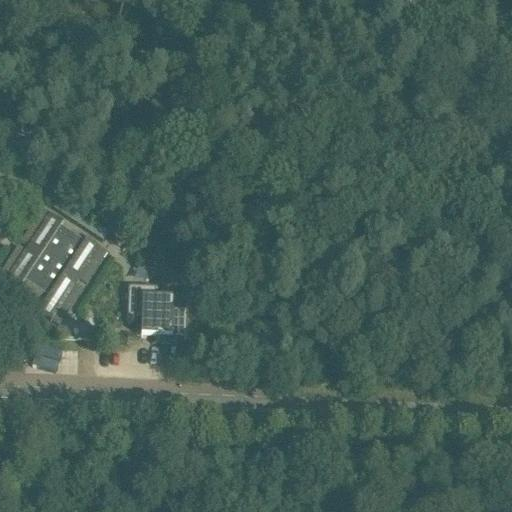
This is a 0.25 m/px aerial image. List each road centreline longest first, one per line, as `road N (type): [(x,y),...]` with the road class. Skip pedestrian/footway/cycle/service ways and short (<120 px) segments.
road 1 (primary): [(511,420),(0,399)]
road 2 (track): [(346,0),(511,112)]
